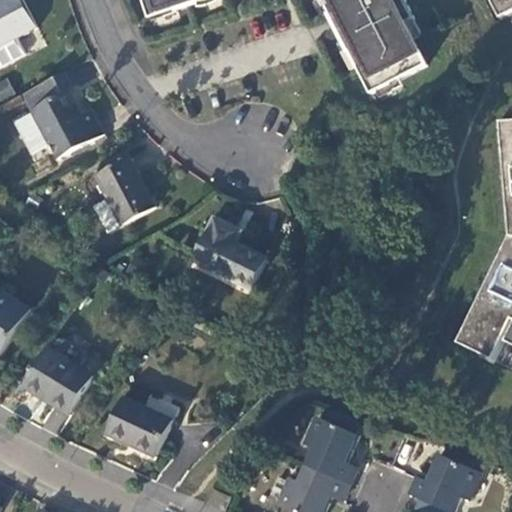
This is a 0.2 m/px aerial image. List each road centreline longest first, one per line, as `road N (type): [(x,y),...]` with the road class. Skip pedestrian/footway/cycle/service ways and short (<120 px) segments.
road 1 (unclassified): [(251,151),(190,140),(150,110),(112,56),(91,0)]
road 2 (residential): [(142,511),(0,440)]
